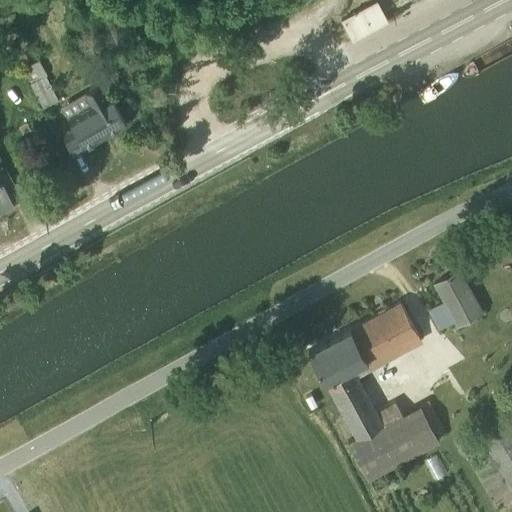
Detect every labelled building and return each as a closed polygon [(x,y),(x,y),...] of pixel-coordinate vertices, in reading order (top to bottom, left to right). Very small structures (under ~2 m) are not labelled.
[(377,0),(342,20),(352,39),(388,19),(377,0)] [(38,59),(22,67),(43,107),(58,99),(38,59)] [(70,152),(123,123),(107,93),(105,94),(98,82),(80,92),(87,105),(64,117),(69,126),(59,132),(70,152)] [(0,212),(12,204),(0,180),(0,212)] [(426,307),(437,328),(451,321),(454,326),(481,311),(457,270),(433,283),(441,298),(426,307)] [(420,342),(398,301),(307,351),(354,436),(345,441),(367,480),(439,440),(419,404),(401,414),(394,400),(376,410),(357,377),(420,342)] [(511,430),(502,414),(474,431),(511,492),(511,430)]
